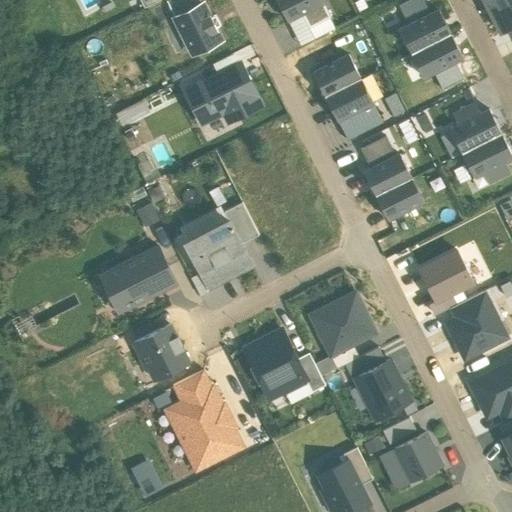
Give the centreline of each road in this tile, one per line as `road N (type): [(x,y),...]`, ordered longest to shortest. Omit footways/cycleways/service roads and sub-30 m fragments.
road 1 (residential): [(373,241),(249,0)]
road 2 (residential): [(487,482),(373,241)]
road 3 (residential): [(207,321),(373,241)]
